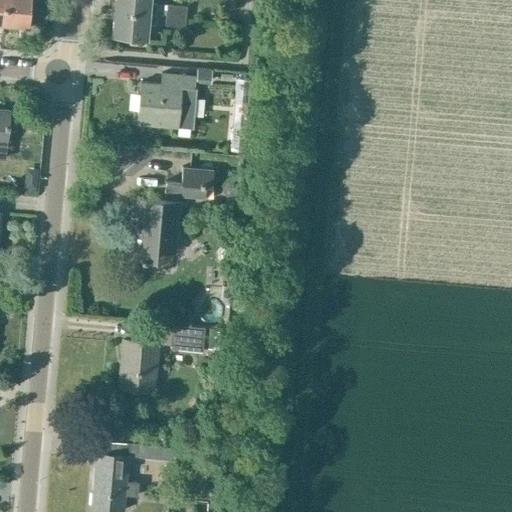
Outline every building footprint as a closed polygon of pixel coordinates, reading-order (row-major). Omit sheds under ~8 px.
[(4,0),(3,24),(27,27),(29,11),(29,0),(4,0)] [(114,0),(113,11),(154,14),(155,3),(148,3),(147,0),(114,0)] [(165,14),(185,16),(186,6),(165,4),(165,14)] [(29,11),(27,27),(43,28),(44,12),(29,11)] [(154,14),(113,11),(111,36),(144,39),(146,24),(153,24),(154,14)] [(185,16),(165,14),(164,25),(184,26),(185,16)] [(139,82),(136,122),(175,125),(190,127),(193,88),(194,76),(192,76),(160,73),(160,84),(139,82)] [(0,158),(6,159),(10,111),(0,109),(0,158)] [(245,126),(231,125),(229,150),(243,152),(245,126)] [(211,185),(212,169),(182,167),(180,181),(165,180),(164,199),(132,197),(127,259),(154,261),(155,251),(173,253),(178,195),(203,197),(204,184),(211,185)] [(209,285),(208,260),(196,260),(196,285),(209,285)] [(224,285),(223,299),(231,300),(232,286),(224,285)] [(214,328),(203,327),(172,324),(171,328),(144,326),(143,341),(122,339),(118,386),(152,389),(156,343),(170,345),(170,348),(201,351),(202,348),(223,350),(224,332),(213,331),(214,328)] [(210,355),(209,363),(221,364),(221,356),(210,355)] [(139,444),(138,457),(174,460),(175,447),(139,444)] [(124,481),(126,455),(96,453),(91,508),(121,511),(122,495),(136,497),(138,483),(124,481)]
